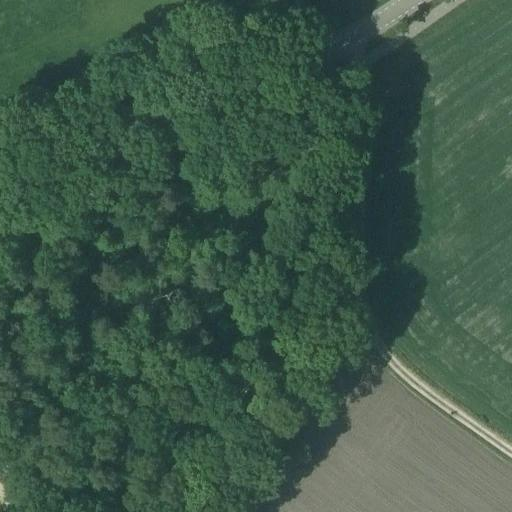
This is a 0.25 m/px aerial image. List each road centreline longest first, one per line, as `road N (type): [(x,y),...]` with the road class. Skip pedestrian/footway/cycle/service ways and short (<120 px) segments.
road 1 (track): [(511,456),(380,352),(358,312),(350,265),(353,41)]
road 2 (tertiary): [(0,194),(287,73),(413,0)]
